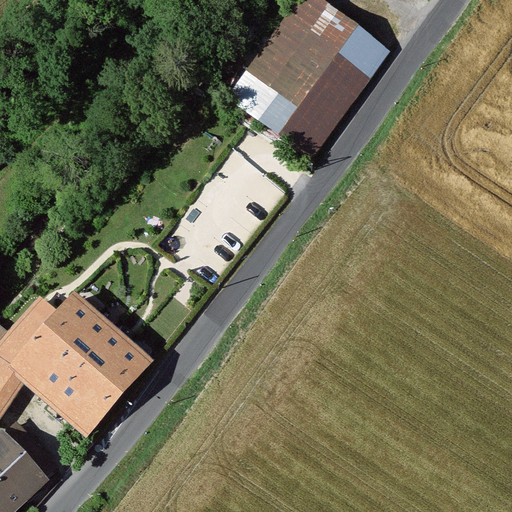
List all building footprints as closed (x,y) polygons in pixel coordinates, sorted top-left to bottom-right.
[(302,0),(232,93),(311,153),(385,55),(311,0),(302,0)] [(236,76),(221,66),(211,81),(226,91),(236,76)] [(75,302),(59,320),(11,373),(23,383),(86,438),(149,366),(75,302)] [(40,305),(10,338),(0,349),(0,416),(23,383),(11,373),(59,320),(40,305)] [(0,349),(10,338),(0,329),(0,349)] [(17,426),(2,440),(43,483),(58,469),(17,426)] [(2,440),(0,442),(0,511),(12,511),(43,483),(2,440)]
